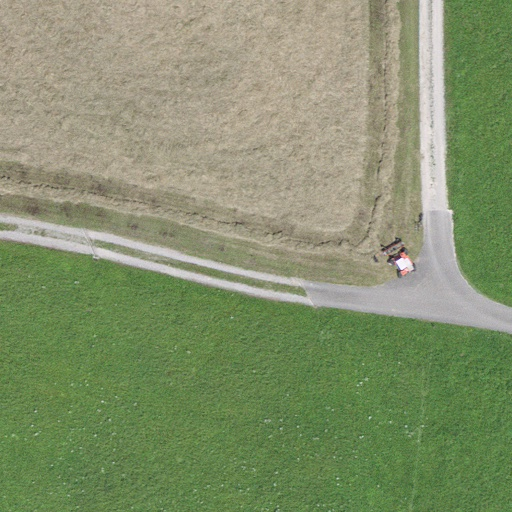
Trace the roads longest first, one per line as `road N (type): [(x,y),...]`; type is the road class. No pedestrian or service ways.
road 1 (track): [(0,245),(511,335)]
road 2 (track): [(430,0),(430,322)]
